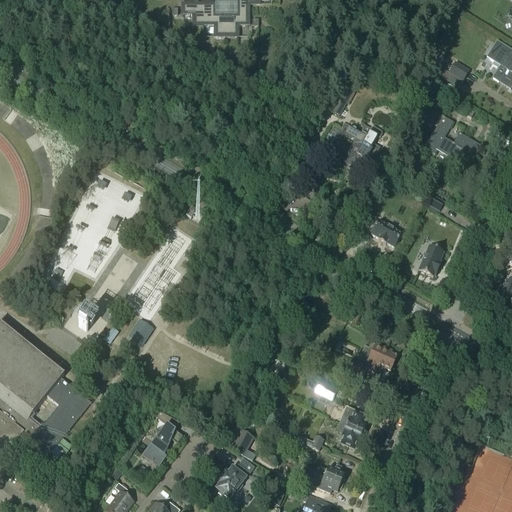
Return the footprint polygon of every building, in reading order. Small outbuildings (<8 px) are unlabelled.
[(226,39),(237,39),(237,28),(248,28),(248,7),(247,0),(236,0),(236,16),(226,16),(226,39)] [(203,5),(181,5),(181,17),(184,17),(184,16),(193,16),(193,28),(203,28),(203,5)] [(226,16),(215,16),(215,5),(203,5),(203,28),(214,28),(214,39),(226,39),(226,16)] [(511,87),(511,52),(497,42),(486,59),(506,71),(499,82),(511,89),(511,87)] [(355,49),(350,57),(355,60),(360,52),(355,49)] [(455,78),(462,68),(456,64),(449,75),(455,78)] [(462,83),(469,72),(462,68),(455,78),(462,83)] [(339,117),(347,103),(349,103),(353,96),(352,93),(354,90),(346,85),(336,103),(338,104),(332,113),(339,117)] [(433,125),(438,115),(426,109),(420,118),(433,125)] [(453,146),(443,141),(453,124),(443,119),(424,151),(434,157),(438,151),(463,165),(468,156),(474,160),(481,148),(459,135),(453,146)] [(370,131),(364,128),(361,134),(350,128),(344,139),(354,145),(355,144),(370,152),(377,139),(380,139),(381,136),(380,133),(373,129),(371,130),(370,131)] [(335,141),(340,144),(347,133),(341,130),(335,141)] [(364,162),(370,152),(355,144),(354,145),(344,163),(357,171),(362,161),(364,162)] [(318,149),(314,156),(318,159),(322,152),(318,149)] [(396,186),(399,180),(390,175),(386,180),(396,186)] [(439,213),(444,204),(433,198),(428,207),(439,213)] [(373,219),(380,207),(373,203),(366,215),(373,219)] [(186,217),(191,220),(196,211),(191,208),(186,217)] [(394,250),(403,236),(379,223),(371,237),(379,241),(378,243),(386,247),(386,246),(394,250)] [(436,278),(442,264),(440,264),(444,254),(429,248),(418,273),(433,279),(434,277),(436,278)] [(503,288),(489,314),(502,321),(505,315),(510,318),(511,314),(511,287),(510,286),(508,290),(503,288)] [(130,338),(146,347),(156,330),(141,321),(130,338)] [(0,442),(10,451),(11,450),(14,446),(19,441),(25,446),(41,425),(32,417),(47,399),(61,381),(64,377),(63,377),(56,372),(62,365),(61,365),(48,355),(48,354),(47,354),(24,336),(25,335),(24,335),(11,325),(11,324),(10,324),(9,325),(6,329),(5,330),(3,329),(0,326),(0,442)] [(396,359),(388,355),(390,352),(376,346),(370,359),(368,358),(366,364),(368,364),(366,370),(374,374),(377,367),(390,372),(396,359)] [(362,379),(365,373),(354,369),(352,375),(362,379)] [(358,388),(362,380),(352,376),(348,384),(358,388)] [(25,446),(22,450),(23,449),(27,453),(27,454),(28,453),(42,465),(37,471),(37,472),(42,466),(70,432),(72,429),(96,399),(91,405),(76,393),(77,393),(76,392),(76,393),(66,385),(61,381),(47,399),(59,409),(44,427),(41,425),(25,446)] [(338,391),(328,387),(324,395),(333,400),(338,391)] [(158,471),(182,439),(175,433),(179,424),(159,414),(155,419),(166,427),(142,458),(158,471)] [(348,423),(341,421),(339,426),(364,437),(366,432),(365,430),(366,428),(363,427),(366,420),(354,415),(353,416),(352,415),(348,423)] [(364,437),(339,426),(337,432),(343,435),(340,443),(342,444),(341,445),(353,450),(356,443),(359,444),(359,443),(362,442),(364,437)] [(253,440),(233,429),(223,447),(243,458),(253,440)] [(318,453),(324,442),(315,438),(310,449),(318,453)] [(254,470),(243,461),(238,467),(234,472),(232,470),(228,476),(225,474),(218,484),(221,485),(213,496),(217,492),(229,501),(234,495),(236,496),(242,488),(240,487),(245,480),(244,480),(248,475),(249,476),(254,470)] [(339,475),(341,470),(336,467),(334,472),(328,470),(327,472),(320,469),(318,475),(343,486),(345,480),(344,479),(344,477),(339,475)] [(111,479),(116,483),(121,477),(116,473),(111,479)] [(340,491),(343,486),(318,475),(316,481),(322,484),(319,491),(330,496),(332,491),(337,493),(338,491),(340,491)] [(126,511),(133,504),(124,497),(128,493),(118,485),(114,490),(120,494),(106,511),(126,511)] [(279,493),(271,503),(279,509),(284,497),(279,493)] [(188,508),(193,502),(186,496),(181,503),(188,508)] [(319,511),(317,511),(321,503),(309,498),(303,511),(319,511)]
